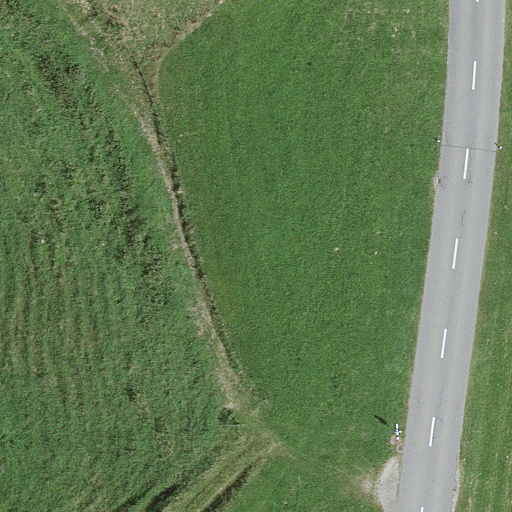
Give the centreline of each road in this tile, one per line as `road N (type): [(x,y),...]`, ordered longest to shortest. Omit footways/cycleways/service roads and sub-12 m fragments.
road 1 (track): [(52,0),(101,54),(136,117),(210,338),(243,401),(271,432),(416,511)]
road 2 (tertiary): [(476,0),(462,209),(425,511)]
